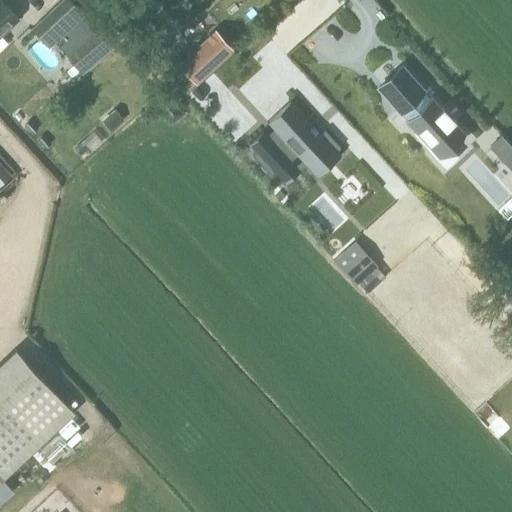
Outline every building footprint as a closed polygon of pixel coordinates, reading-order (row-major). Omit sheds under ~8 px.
[(0,0),(0,35),(19,17),(1,0),(0,0)] [(60,0),(31,28),(48,47),(84,14),(71,0),(60,0)] [(82,73),(113,46),(99,30),(67,57),(82,73)] [(197,82),(233,50),(215,30),(179,63),(197,82)] [(301,46),(292,55),(307,71),(316,63),(301,46)] [(412,66),(384,91),(410,119),(411,117),(416,122),(414,124),(450,162),(477,138),(441,98),(439,100),(434,95),(436,93),(412,66)] [(267,126),(252,140),(259,147),(255,151),(263,158),(266,155),(271,160),(267,163),(274,171),(278,168),(289,179),(304,165),(303,164),(308,160),(320,172),(344,150),(341,147),(347,141),(329,123),(324,128),(313,116),(319,111),(303,94),(298,99),(294,96),(270,118),(275,125),(271,129),(267,126)] [(38,101),(26,112),(53,145),(66,134),(38,101)] [(104,135),(117,121),(110,115),(98,129),(104,135)] [(511,148),(501,136),(498,139),(490,146),(506,164),(511,158),(511,148)] [(0,160),(0,184),(2,183),(5,186),(15,176),(0,160)] [(355,283),(377,264),(365,250),(343,269),(355,283)] [(0,479),(72,414),(14,351),(0,364),(0,479)]
